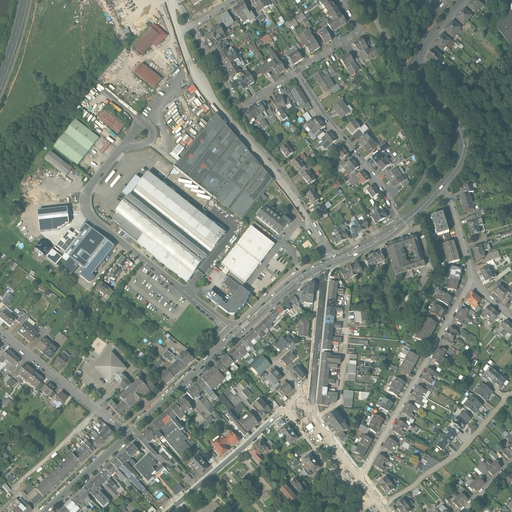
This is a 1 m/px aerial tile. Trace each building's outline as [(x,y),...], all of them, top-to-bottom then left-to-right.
[(264,9),(258,0),(251,0),(253,2),(252,3),(257,10),(259,12),(264,9)] [(264,0),(258,0),(264,9),(267,7),(263,1),(264,0)] [(325,3),(323,4),(326,8),(333,3),(331,0),(329,0),(328,1),(325,3)] [(477,0),(472,0),(467,6),(475,13),(483,5),(477,0)] [(511,1),(511,3),(510,10),(511,10),(494,25),(511,44),(511,43),(511,1)] [(247,6),(244,2),(239,5),(249,21),(250,22),(255,19),(255,18),(252,13),(250,14),(245,7),(247,6)] [(333,3),(326,8),(331,16),(333,15),(339,12),(333,3)] [(249,21),(239,5),(233,9),(236,15),(237,16),(239,14),(245,23),(249,21)] [(464,9),(456,17),(463,25),(471,17),(464,9)] [(346,23),(339,11),(339,12),(333,15),(336,19),(332,21),(337,29),(346,23)] [(228,13),(228,12),(220,17),(227,26),(230,24),(229,23),(233,21),(231,18),(228,13)] [(302,13),(285,23),(289,28),(305,18),(302,13)] [(337,29),(332,21),(330,23),(328,24),(333,32),(337,29)] [(460,29),(452,21),(449,25),(444,29),(452,37),(460,29)] [(148,26),(132,44),(144,55),(152,45),(157,49),(168,36),(154,25),(151,28),(148,26)] [(223,30),(220,25),(215,29),(223,40),(227,38),(222,30),(223,30)] [(223,40),(215,29),(211,31),(219,43),(219,42),(221,41),(223,40)] [(332,40),(325,30),(319,34),(322,38),(325,43),(326,44),(332,40)] [(314,41),(311,34),(311,33),(310,31),(308,31),(304,34),(315,51),(319,48),(314,41)] [(269,34),(260,39),(264,45),(272,39),(269,34)] [(315,51),(304,34),(300,37),(302,41),(301,42),(305,47),(306,46),(311,54),(315,51)] [(450,42),(442,34),(434,42),(442,50),(450,42)] [(374,48),(369,52),(364,43),(365,42),(363,38),(357,42),(367,58),(370,61),(379,55),(374,48)] [(367,58),(357,42),(351,45),(354,49),(356,48),(363,60),(367,58)] [(224,45),(222,46),(221,45),(218,47),(218,48),(216,50),(219,54),(227,49),(224,44),(224,45)] [(299,54),(297,51),(298,50),(295,45),(290,49),(291,50),(298,61),(304,58),(301,53),(299,54)] [(434,48),(425,57),(433,64),(441,56),(434,48)] [(227,49),(219,54),(224,62),(236,55),(232,49),(228,51),(227,49)] [(298,61),(291,50),(286,53),(290,59),(289,60),(292,65),(298,61)] [(287,68),(279,57),(278,58),(275,53),(271,55),(274,61),(281,72),(287,68)] [(224,62),(229,70),(237,65),(235,62),(239,59),(236,55),(224,62)] [(357,70),(348,56),(344,58),(353,72),(357,70)] [(391,70),(382,56),(380,58),(389,71),(391,70)] [(353,72),(344,58),(340,60),(345,68),(351,77),(355,75),(353,72)] [(237,65),(229,70),(234,78),(239,75),(242,73),(240,70),(238,67),(241,65),(243,67),(249,62),(247,59),(242,61),(237,65)] [(269,64),(267,60),(263,62),(265,64),(268,70),(271,68),(269,64)] [(281,72),(274,61),(269,64),(271,68),(276,76),(281,72)] [(162,79),(142,64),(135,74),(155,89),(162,79)] [(265,64),(259,68),(262,73),(268,70),(265,64)] [(333,65),(329,68),(334,75),(338,73),(333,65)] [(322,72),(321,73),(320,71),(318,72),(319,74),(314,77),(319,85),(329,78),(330,78),(328,75),(325,77),(322,72)] [(254,81),(249,73),(249,74),(246,75),(245,76),(250,84),(254,81)] [(242,79),(241,79),(243,82),(241,83),(244,89),(247,87),(246,86),(250,84),(245,76),(244,77),(242,79)] [(329,78),(319,85),(325,92),(334,86),(329,78)] [(337,85),(331,89),(334,93),(341,89),(337,85)] [(299,86),(292,91),(302,107),(309,102),(299,86)] [(282,97),(277,100),(282,108),(284,106),(291,102),(287,97),(284,99),(282,97)] [(277,100),(271,104),(274,109),(276,108),(282,116),(281,116),(283,120),(288,117),(285,111),(282,108),(277,100)] [(271,104),(269,101),(266,102),(272,112),(275,110),(274,109),(271,104)] [(342,101),(333,109),(341,119),(351,112),(353,111),(349,106),(348,107),(342,101)] [(268,116),(260,104),(256,106),(261,114),(264,119),(268,116)] [(128,122),(108,106),(98,119),(118,135),(128,122)] [(261,114),(256,106),(253,109),(253,108),(246,113),(247,115),(251,121),(257,117),(264,127),(267,125),(263,118),(261,114)] [(308,111),(303,114),(308,122),(312,118),(308,111)] [(248,151),(216,114),(216,115),(174,167),(212,197),(213,197),(242,220),(257,202),(259,199),(263,194),(274,181),(248,151)] [(314,121),(308,126),(311,130),(322,122),(318,117),(314,121)] [(99,138),(75,120),(65,134),(88,152),(99,138)] [(322,122),(311,130),(315,135),(317,133),(319,131),(321,129),(325,126),(322,122)] [(354,122),(347,128),(353,135),(360,128),(357,124),(356,125),(354,122)] [(365,124),(360,128),(365,133),(369,129),(365,124)] [(319,136),(318,136),(320,139),(324,136),(330,131),(328,129),(324,132),(319,136)] [(330,131),(324,136),(326,138),(319,144),(318,143),(314,146),(317,149),(322,145),(324,143),(324,144),(334,136),(330,131)] [(88,152),(65,134),(54,147),(77,166),(88,152)] [(366,136),(358,142),(363,148),(373,140),(368,135),(367,134),(366,136)] [(334,136),(324,144),(324,143),(322,145),(325,149),(327,148),(332,144),(337,140),(334,136)] [(373,140),(363,148),(368,154),(377,146),(373,140)] [(286,144),(280,149),(284,153),(290,148),(286,144)] [(342,146),(336,151),(337,153),(334,155),(336,157),(337,159),(340,156),(342,159),(348,154),(342,146)] [(290,148),(284,153),(287,157),(293,152),(290,148)] [(297,157),(291,162),(295,166),(301,161),(302,160),(303,160),(306,157),(307,157),(303,152),(297,157)] [(72,169),(51,153),(45,160),(66,177),(72,169)] [(379,153),(372,159),(373,161),(377,165),(386,158),(383,155),(382,156),(379,153)] [(400,160),(393,165),(395,167),(402,163),(406,160),(404,157),(399,160),(400,160)] [(348,162),(343,166),(344,167),(346,170),(356,162),(352,158),(348,162)] [(386,158),(377,165),(382,172),(390,165),(393,165),(389,161),(386,158)] [(346,160),(338,166),(340,169),(344,167),(343,166),(348,162),(346,160)] [(301,161),(295,166),(298,170),(304,165),(301,161)] [(346,170),(345,171),(348,176),(355,170),(359,167),(356,162),(346,170)] [(396,169),(386,177),(390,183),(402,176),(397,170),(396,169)] [(308,171),(302,176),(306,180),(312,175),(308,171)] [(353,179),(350,182),(353,186),(357,183),(366,175),(363,171),(359,175),(353,179)] [(186,203),(183,200),(183,199),(182,199),(179,197),(180,197),(179,196),(179,197),(175,194),(176,194),(174,193),(170,190),(171,190),(170,189),(170,190),(163,184),(162,183),(161,184),(148,173),(142,181),(137,177),(123,194),(129,198),(116,214),(119,215),(114,221),(121,227),(120,229),(152,254),(151,255),(187,282),(225,234),(203,216),(200,214),(200,213),(199,212),(199,213),(195,210),(195,209),(192,207),(191,206),(188,204),(188,203),(187,202),(186,203)] [(315,179),(312,175),(306,180),(309,184),(315,179)] [(366,175),(357,183),(358,185),(361,182),(363,185),(370,179),(366,175)] [(402,176),(390,183),(394,189),(401,184),(407,179),(405,175),(402,176)] [(407,179),(401,184),(404,189),(410,182),(407,179)] [(471,184),(463,186),(465,194),(474,191),(471,184)] [(371,188),(368,189),(368,190),(373,198),(379,194),(374,185),(371,188)] [(313,190),(307,194),(309,198),(316,194),(313,190)] [(316,194),(309,198),(312,203),(319,199),(316,194)] [(469,194),(460,197),(462,205),(471,202),(470,199),(471,199),(469,194)] [(471,202),(462,205),(464,212),(474,209),(473,206),(472,206),(471,202)] [(288,221),(267,205),(256,217),(279,235),(287,226),(288,226),(291,223),(290,222),(291,221),(289,220),(288,221)] [(323,205),(316,209),(318,213),(325,209),(323,205)] [(67,208),(38,212),(40,234),(59,231),(69,225),(67,208)] [(383,209),(379,212),(377,208),(375,209),(381,221),(385,219),(384,219),(387,217),(386,215),(387,214),(385,210),(384,211),(383,209)] [(325,209),(318,213),(321,218),(328,214),(325,209)] [(381,221),(375,209),(373,210),(375,214),(371,216),(376,224),(378,222),(378,223),(381,221)] [(443,213),(432,216),(438,235),(443,234),(448,232),(449,232),(443,213)] [(365,220),(360,223),(359,219),(356,220),(362,232),(366,230),(368,228),(367,226),(368,225),(365,220)] [(481,219),(468,224),(469,230),(483,226),(481,219)] [(362,232),(356,220),(354,221),(356,225),(352,227),(353,228),(351,229),(353,233),(355,232),(356,235),(359,233),(359,234),(362,232)] [(86,224),(79,233),(81,235),(65,254),(62,258),(67,262),(70,259),(93,230),(86,224)] [(483,226),(469,230),(471,236),(485,231),(483,226)] [(275,245),(251,227),(236,245),(260,264),(275,245)] [(346,230),(341,233),(339,229),(336,230),(342,242),(346,240),(349,238),(348,237),(349,236),(347,232),(346,230)] [(93,230),(70,259),(92,276),(115,247),(93,230)] [(342,242),(336,230),(334,231),(336,235),(332,237),(333,238),(331,239),(333,242),(335,241),(336,245),(339,243),(342,242)] [(68,231),(56,247),(65,254),(81,235),(79,233),(76,231),(73,235),(68,231)] [(425,266),(416,236),(410,238),(412,244),(417,261),(419,268),(425,266)] [(410,238),(385,245),(392,267),(392,269),(393,269),(395,275),(419,268),(417,261),(406,264),(401,248),(412,244),(410,238)] [(51,249),(41,241),(36,248),(45,256),(51,249)] [(446,244),(442,245),(448,264),(459,260),(453,241),(451,242),(446,244)] [(260,264),(236,245),(221,265),(225,268),(222,272),(226,276),(230,271),(246,283),(260,264)] [(481,246),(472,249),(474,254),(483,252),(481,246)] [(53,250),(47,257),(57,265),(62,258),(53,250)] [(498,251),(490,254),(493,260),(500,257),(498,251)] [(380,252),(375,254),(373,255),(372,256),(377,264),(384,260),(380,252)] [(483,252),(474,254),(476,260),(485,257),(483,252)] [(377,264),(372,256),(371,256),(369,256),(369,257),(365,260),(369,268),(377,264)] [(128,261),(123,257),(118,265),(122,268),(128,261)] [(359,266),(355,268),(353,266),(351,267),(351,266),(349,267),(354,277),(362,272),(359,266)] [(121,270),(116,267),(111,275),(115,278),(121,270)] [(347,269),(341,272),(345,281),(354,277),(349,267),(347,268),(347,269)] [(488,267),(480,271),(483,277),(491,273),(488,267)] [(461,271),(452,269),(450,279),(459,281),(461,271)] [(491,273),(483,277),(486,282),(496,277),(495,274),(492,275),(491,273)] [(236,293),(241,287),(228,277),(223,283),(236,293)] [(459,281),(450,279),(448,289),(456,291),(459,281)] [(47,289),(40,283),(37,287),(44,293),(47,289)] [(337,284),(329,283),(329,290),(329,291),(336,292),(337,290),(337,284)] [(113,293),(101,284),(94,292),(98,295),(101,291),(106,295),(102,300),(105,303),(113,293)] [(310,284),(295,296),(298,299),(303,295),(306,300),(306,304),(312,304),(314,286),(310,284)] [(499,286),(494,293),(498,296),(504,289),(499,286)] [(504,289),(498,296),(503,300),(506,297),(507,298),(510,295),(509,294),(510,294),(508,293),(511,287),(511,286),(506,291),(504,289)] [(236,293),(227,306),(222,302),(223,301),(210,291),(206,297),(217,305),(229,315),(232,315),(235,315),(239,309),(240,310),(243,306),(244,306),(246,303),(247,303),(246,302),(249,299),(248,298),(251,295),(241,287),(236,293)] [(336,292),(329,291),(328,300),(336,301),(336,294),(336,292)] [(452,298),(441,292),(437,299),(441,301),(442,302),(442,303),(447,306),(452,298)] [(471,293),(465,300),(471,305),(473,302),(474,301),(471,299),(474,295),(472,293),(471,293)] [(480,300),(474,295),(471,299),(474,301),(473,302),(475,304),(476,305),(480,300)] [(294,297),(288,301),(297,313),(301,311),(298,307),(296,308),(294,305),(297,302),(294,297)] [(336,301),(328,300),(327,308),(335,309),(335,307),(336,301)] [(297,313),(288,301),(283,305),(280,307),(284,312),(288,310),(289,312),(291,311),(294,316),(297,313)] [(437,307),(433,305),(429,312),(430,313),(435,316),(440,319),(445,311),(437,307)] [(280,307),(275,312),(279,316),(284,312),(280,307)] [(489,307),(481,316),(483,318),(485,316),(486,317),(487,316),(489,313),(492,315),(495,311),(489,307)] [(335,309),(327,308),(326,317),(334,318),(335,311),(335,309)] [(463,311),(460,309),(457,314),(464,318),(465,316),(468,312),(464,310),(463,311)] [(367,310),(354,311),(356,323),(368,321),(367,310)] [(10,316),(4,311),(0,316),(0,319),(4,323),(10,316)] [(495,311),(492,315),(489,313),(487,316),(489,318),(488,319),(489,320),(488,322),(490,324),(498,314),(495,311)] [(10,316),(4,323),(10,327),(15,320),(14,320),(18,315),(13,312),(10,316)] [(22,312),(20,315),(21,316),(17,322),(19,324),(26,315),(22,312)] [(275,312),(266,320),(271,325),(274,322),(273,321),(279,316),(275,312)] [(464,318),(457,314),(455,319),(458,321),(457,323),(461,325),(463,320),(464,318)] [(26,315),(19,324),(23,327),(29,320),(30,318),(26,315)] [(334,318),(326,317),(325,325),(333,326),(333,323),(334,318)] [(308,324),(304,319),(298,325),(300,327),(299,331),(301,332),(300,337),(304,337),(307,337),(308,324)] [(424,323),(417,334),(418,334),(415,338),(426,344),(429,340),(428,339),(433,329),(435,329),(437,325),(426,319),(424,323)] [(23,327),(18,333),(24,338),(33,326),(35,324),(29,320),(23,327)] [(271,325),(266,320),(262,325),(266,330),(268,331),(272,327),(271,325)] [(506,321),(504,323),(502,322),(500,326),(504,329),(505,330),(510,324),(506,321)] [(266,330),(262,325),(254,332),(257,336),(260,339),(264,336),(262,334),(266,330)] [(333,326),(325,325),(324,333),(332,334),(333,328),(333,326)] [(33,326),(24,338),(30,343),(38,333),(38,332),(39,331),(33,326)] [(44,329),(42,327),(39,331),(38,332),(38,333),(41,335),(46,330),(44,329)] [(46,330),(41,335),(45,338),(51,329),(49,327),(47,328),(46,330)] [(452,330),(449,328),(446,334),(453,338),(455,335),(459,337),(460,335),(460,334),(455,332),(456,330),(453,328),(452,330)] [(254,332),(245,340),(249,344),(257,336),(254,332)] [(332,334),(324,333),(324,342),(332,342),(338,343),(340,343),(341,343),(342,338),(332,337),(332,334)] [(453,338),(446,334),(443,340),(450,344),(452,341),(453,338)] [(170,336),(165,342),(168,345),(173,338),(170,336)] [(283,338),(275,345),(282,352),(286,348),(285,347),(288,345),(288,346),(292,342),(288,337),(284,340),(283,338)] [(44,339),(36,348),(43,354),(50,344),(44,339)] [(249,344),(245,340),(240,345),(248,353),(253,348),(251,346),(249,344)] [(332,342),(324,342),(323,350),(331,351),(331,345),(332,342)] [(50,344),(43,354),(50,359),(57,350),(50,344)] [(248,353),(240,345),(235,349),(243,358),(248,353)] [(243,358),(235,349),(230,354),(238,362),(243,358)] [(441,351),(438,349),(435,355),(442,358),(443,356),(445,352),(442,350),(441,351)] [(7,351),(1,358),(8,363),(14,356),(7,351)] [(176,358),(167,351),(163,356),(171,363),(176,358)] [(64,352),(55,363),(61,368),(66,362),(68,360),(70,357),(64,352)] [(190,357),(186,352),(181,356),(180,355),(176,358),(187,366),(194,359),(192,356),(190,357)] [(418,357),(409,352),(407,356),(408,357),(405,361),(414,366),(417,361),(416,361),(418,357)] [(295,358),(290,353),(282,360),(287,366),(295,358)] [(126,370),(112,354),(96,368),(101,375),(102,374),(103,375),(102,375),(106,380),(107,379),(109,381),(108,382),(110,384),(116,380),(127,392),(133,387),(122,374),(126,370)] [(236,361),(230,354),(227,357),(233,364),(236,361)] [(331,355),(322,354),(321,362),(338,364),(341,364),(341,358),(330,357),(331,355)] [(442,358),(435,355),(432,359),(435,361),(434,363),(438,365),(441,360),(442,358)] [(20,361),(14,356),(8,363),(15,368),(20,361)] [(233,364),(227,357),(220,363),(226,370),(231,366),(234,370),(236,371),(238,369),(237,367),(233,364)] [(270,365),(262,357),(252,367),(252,368),(253,367),(260,374),(261,374),(263,371),(270,365)] [(1,358),(0,359),(0,362),(5,367),(8,363),(1,358)] [(176,358),(171,363),(174,365),(180,372),(187,366),(176,358)] [(160,360),(150,371),(160,379),(161,378),(162,377),(159,375),(160,373),(157,370),(163,362),(160,360)] [(414,366),(405,361),(402,366),(401,366),(399,369),(409,375),(411,371),(414,366)] [(299,362),(292,368),(294,371),(297,368),(301,364),(299,362)] [(338,364),(321,362),(321,371),(329,372),(329,369),(337,369),(338,364)] [(5,367),(11,372),(15,368),(8,363),(5,367)] [(226,370),(220,363),(214,369),(224,379),(224,380),(230,375),(226,370)] [(25,365),(18,374),(27,382),(34,373),(25,365)] [(173,365),(168,371),(162,377),(161,378),(165,384),(167,385),(180,372),(174,365),(173,365)] [(305,377),(297,368),(294,371),(290,374),(299,383),(305,377)] [(437,374),(427,368),(421,379),(431,384),(433,381),(430,379),(432,376),(435,378),(437,374)] [(499,375),(491,368),(487,372),(488,372),(485,376),(493,382),(499,375)] [(214,369),(202,380),(211,390),(224,379),(214,369)] [(282,378),(275,370),(268,376),(266,379),(270,383),(270,382),(274,386),(278,382),(282,378)] [(329,372),(321,371),(320,379),(328,380),(328,378),(329,372)] [(34,373),(27,382),(31,385),(32,384),(36,387),(35,389),(36,389),(41,383),(44,380),(34,373)] [(148,381),(145,383),(144,382),(145,382),(145,381),(140,375),(137,378),(140,381),(150,392),(155,388),(148,381)] [(499,375),(493,382),(499,388),(506,380),(499,375)] [(21,386),(11,378),(6,384),(16,392),(21,386)] [(397,378),(395,381),(394,381),(392,384),(401,390),(405,382),(397,378)] [(328,380),(320,379),(319,388),(327,389),(328,384),(334,385),(334,386),(338,386),(339,381),(336,381),(335,381),(328,380)] [(202,380),(195,386),(201,393),(204,389),(207,387),(202,380)] [(249,386),(243,380),(239,384),(245,390),(246,388),(249,386)] [(126,404),(131,409),(138,404),(144,399),(143,398),(150,392),(140,381),(133,387),(127,392),(121,398),(126,404)] [(36,389),(35,391),(37,393),(38,392),(44,385),(41,383),(36,389)] [(282,387),(279,390),(285,397),(293,390),(287,383),(282,387)] [(48,384),(42,392),(49,398),(53,393),(56,390),(48,384)] [(401,390),(392,384),(389,388),(391,389),(389,392),(397,396),(401,390)] [(480,397),(487,388),(481,384),(479,386),(477,389),(475,392),(480,397)] [(195,386),(187,394),(193,400),(194,399),(196,401),(200,397),(198,395),(201,393),(195,386)] [(427,392),(417,386),(414,391),(422,395),(423,394),(425,395),(427,392)] [(216,397),(207,387),(204,389),(210,395),(205,399),(209,403),(216,397)] [(252,395),(246,388),(245,390),(242,392),(248,399),(252,395)] [(327,389),(319,388),(318,396),(326,397),(326,395),(327,389)] [(492,392),(487,388),(480,397),(486,401),(488,398),(490,396),(492,392)] [(343,399),(344,399),(352,400),(353,400),(353,391),(344,391),(343,399)] [(422,395),(414,391),(411,397),(417,400),(421,402),(423,398),(421,397),(422,395)] [(60,393),(52,404),(59,409),(62,406),(67,399),(60,393)] [(234,408),(222,394),(217,398),(230,412),(234,408)] [(121,398),(119,395),(116,398),(122,405),(120,407),(126,414),(131,409),(121,398)] [(326,397),(318,396),(317,405),(325,406),(326,406),(328,407),(329,406),(329,403),(335,403),(337,402),(337,398),(334,398),(333,398),(326,397)] [(469,410),(476,401),(471,397),(468,399),(466,402),(464,405),(469,410)] [(215,411),(204,398),(199,402),(211,415),(215,411)] [(192,409),(184,399),(176,406),(184,416),(192,409)] [(352,400),(344,399),(343,406),(351,407),(352,400)] [(393,404),(384,399),(381,404),(379,402),(377,406),(383,410),(388,412),(393,404)] [(271,411),(261,400),(257,404),(253,408),(263,419),(269,414),(268,414),(271,411)] [(274,401),(270,405),(274,409),(278,405),(274,401)] [(476,401),(469,410),(474,414),(477,411),(479,409),(481,405),(476,401)] [(126,414),(120,407),(117,410),(116,408),(116,407),(112,402),(108,404),(121,418),(126,414)] [(234,408),(230,412),(234,417),(245,408),(240,403),(234,408)] [(417,409),(407,404),(402,413),(411,419),(413,416),(410,415),(413,411),(415,412),(417,409)] [(184,416),(176,406),(171,410),(177,417),(180,421),(184,416)] [(177,417),(171,410),(165,415),(180,432),(184,429),(175,419),(177,417)] [(211,415),(205,420),(206,421),(209,424),(219,415),(215,411),(211,415)] [(248,434),(229,412),(226,415),(244,437),(248,434)] [(331,414),(326,418),(333,427),(341,420),(339,416),(338,417),(334,412),(331,414)] [(458,417),(466,424),(471,418),(462,412),(458,417)] [(180,432),(165,415),(158,422),(164,429),(159,433),(162,437),(183,460),(186,458),(182,453),(183,452),(186,455),(192,449),(191,448),(193,446),(180,432)] [(250,415),(240,424),(248,433),(258,424),(250,415)] [(384,420),(375,415),(375,417),(373,415),(370,420),(380,426),(384,420)] [(458,417),(453,422),(462,429),(466,424),(458,417)] [(281,419),(276,424),(280,428),(285,424),(281,419)] [(341,420),(333,427),(339,435),(343,432),(347,429),(343,425),(345,424),(341,420)] [(380,426),(370,420),(366,426),(368,427),(368,429),(369,430),(376,433),(380,426)] [(206,421),(199,426),(203,431),(209,425),(209,424),(206,421)] [(408,426),(398,421),(396,425),(394,427),(394,428),(392,431),(402,437),(404,433),(401,432),(403,428),(406,430),(408,426)] [(164,429),(158,422),(153,427),(159,433),(164,429)] [(113,434),(105,424),(101,428),(103,430),(110,437),(113,434)] [(366,426),(362,424),(359,429),(366,433),(367,434),(369,430),(368,429),(368,427),(366,426)] [(287,426),(280,431),(285,438),(292,433),(290,429),(289,428),(289,427),(288,427),(288,426),(287,426)] [(449,430),(456,436),(459,431),(452,426),(449,430)] [(159,433),(153,427),(149,430),(157,439),(158,441),(162,437),(159,433)] [(192,439),(184,429),(180,432),(189,441),(192,439)] [(444,436),(451,441),(456,436),(449,430),(448,429),(443,435),(444,436)] [(110,437),(103,430),(102,431),(101,430),(99,431),(102,434),(107,440),(110,437)] [(157,439),(149,430),(142,436),(149,444),(153,441),(154,442),(157,439)] [(230,431),(223,437),(224,438),(228,442),(232,447),(239,442),(233,435),(230,431)] [(292,433),(285,438),(290,445),(297,439),(297,438),(296,437),(295,436),(292,433)] [(364,436),(362,434),(362,435),(357,443),(359,445),(367,449),(372,440),(364,436)] [(149,444),(142,436),(138,440),(145,448),(147,446),(149,444)] [(449,444),(451,441),(444,436),(439,442),(440,443),(437,446),(442,451),(448,444),(449,444)] [(220,438),(213,444),(217,449),(221,454),(222,456),(228,451),(223,446),(225,444),(222,440),(220,438)] [(398,443),(388,438),(385,443),(392,447),(393,445),(396,446),(398,443)] [(90,445),(88,442),(86,444),(84,442),(83,442),(85,445),(88,447),(93,453),(95,450),(90,445)] [(261,442),(255,447),(262,454),(264,452),(267,455),(270,452),(270,451),(261,442)] [(392,447),(385,443),(383,448),(392,453),(394,450),(391,449),(392,447)] [(132,445),(124,452),(131,459),(135,455),(137,457),(140,454),(132,445)] [(367,449),(359,445),(357,448),(353,446),(351,450),(355,452),(358,454),(357,456),(361,459),(367,449)] [(93,453),(88,447),(85,450),(90,456),(93,453)] [(255,447),(249,453),(258,463),(262,459),(259,456),(262,454),(255,447)] [(509,448),(506,450),(505,449),(504,450),(503,448),(500,450),(509,459),(511,456),(509,453),(511,451),(509,448)] [(496,455),(493,451),(490,454),(495,460),(498,457),(496,455)] [(124,452),(117,460),(123,466),(132,476),(135,473),(127,464),(126,465),(125,464),(129,460),(130,462),(132,460),(131,459),(124,452)] [(430,456),(425,454),(421,461),(423,463),(426,464),(430,456)] [(76,458),(73,455),(69,459),(76,466),(80,463),(76,458)] [(84,461),(79,455),(76,458),(80,463),(81,464),(84,461)] [(156,464),(148,455),(139,463),(148,472),(156,464)] [(160,455),(158,456),(155,459),(161,465),(161,464),(163,463),(165,461),(160,455)] [(389,461),(379,455),(373,465),(383,471),(385,468),(382,466),(384,463),(387,464),(389,461)] [(310,456),(303,460),(307,465),(308,467),(315,462),(312,458),(312,459),(310,456)] [(208,468),(197,457),(190,464),(194,468),(199,473),(200,475),(208,468)] [(76,466),(69,459),(64,463),(71,471),(76,466)] [(296,459),(291,463),(295,467),(300,464),(296,459)] [(123,466),(117,460),(111,464),(118,471),(121,468),(123,466)] [(130,462),(129,462),(134,468),(137,465),(132,460),(130,462)] [(492,465),(491,466),(496,472),(500,468),(498,465),(499,464),(496,461),(492,465)] [(308,467),(303,470),(307,475),(308,477),(312,474),(309,471),(311,470),(313,473),(319,468),(317,465),(315,462),(308,467)] [(496,472),(491,466),(489,467),(488,468),(486,466),(483,462),(479,466),(482,469),(486,473),(488,471),(492,476),(496,472)] [(64,463),(59,467),(67,475),(71,471),(64,463)] [(148,472),(139,463),(137,465),(134,468),(148,483),(153,478),(150,475),(148,472)] [(118,471),(111,464),(105,470),(111,477),(114,475),(115,474),(116,475),(117,474),(116,473),(116,472),(117,473),(117,475),(124,483),(127,480),(118,471)] [(132,476),(123,466),(121,468),(122,469),(121,469),(121,470),(142,492),(145,490),(138,482),(132,476)] [(67,475),(59,467),(55,472),(62,480),(67,475)] [(158,468),(150,475),(153,478),(161,471),(158,468)] [(199,473),(194,468),(189,473),(194,477),(199,473)] [(111,477),(105,470),(100,475),(106,482),(108,480),(111,477)] [(62,480),(55,472),(50,476),(57,484),(62,480)] [(141,479),(135,473),(132,476),(138,482),(141,479)] [(16,480),(11,474),(6,479),(11,484),(16,480)] [(100,475),(94,481),(100,488),(104,484),(106,482),(100,475)] [(192,480),(188,475),(183,480),(187,484),(192,480)] [(50,476),(45,481),(52,488),(57,484),(50,476)] [(302,484),(296,477),(294,479),(295,480),(300,486),(302,484)] [(475,481),(474,482),(480,488),(484,484),(481,481),(483,480),(480,477),(475,481)] [(386,478),(379,483),(381,486),(381,487),(383,489),(390,484),(386,478)] [(110,480),(109,480),(109,481),(107,483),(113,488),(115,486),(110,480)] [(300,486),(295,480),(291,483),(301,494),(304,491),(300,486)] [(45,481),(40,485),(48,493),(52,488),(45,481)] [(100,488),(94,481),(91,484),(97,490),(100,488)] [(292,489),(286,482),(284,485),(286,487),(290,491),(292,489)] [(473,483),(469,487),(472,491),(473,489),(476,492),(480,488),(474,482),(473,483)] [(11,490),(6,484),(2,487),(8,493),(11,490)] [(97,490),(91,484),(82,492),(87,497),(90,494),(93,497),(99,492),(97,490)] [(390,484),(383,489),(385,492),(387,494),(394,489),(390,484)] [(40,485),(36,490),(39,493),(43,497),(48,493),(40,485)] [(115,491),(113,488),(111,487),(109,489),(108,490),(115,497),(116,496),(117,495),(118,494),(115,491)] [(290,491),(286,487),(281,491),(291,503),(296,498),(290,491)] [(87,497),(82,492),(77,497),(84,505),(86,503),(88,502),(90,500),(87,497)] [(99,492),(93,497),(104,508),(108,504),(109,503),(106,499),(103,496),(100,493),(99,492)] [(164,494),(156,501),(161,506),(168,500),(164,494)] [(459,497),(457,498),(463,504),(467,500),(461,494),(459,497)] [(84,505),(77,497),(72,502),(80,511),(82,511),(84,511),(87,508),(84,505)] [(456,500),(453,502),(459,508),(463,504),(457,498),(456,500)] [(27,511),(23,508),(21,505),(18,502),(18,501),(16,500),(13,502),(14,503),(19,509),(21,511),(27,511)] [(402,500),(396,505),(398,508),(397,509),(399,511),(407,506),(402,500)] [(80,511),(72,502),(65,508),(68,511),(80,511)] [(300,506),(296,502),(292,506),(295,510),(300,506)]
